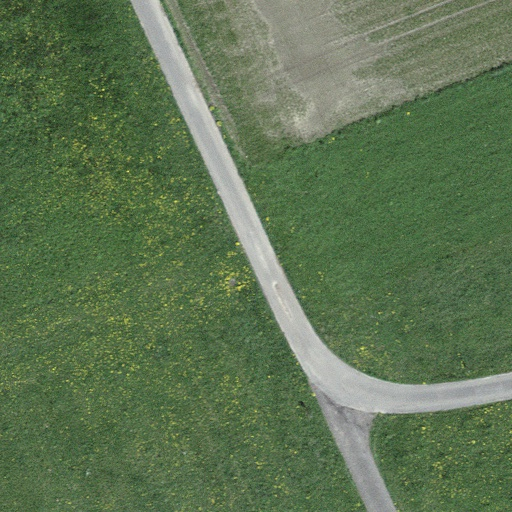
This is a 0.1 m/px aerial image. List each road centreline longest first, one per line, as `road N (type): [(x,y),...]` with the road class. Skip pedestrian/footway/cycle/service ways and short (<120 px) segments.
road 1 (track): [(141,0),(305,354),(346,395),(420,401),(511,389)]
road 2 (track): [(399,511),(346,395)]
